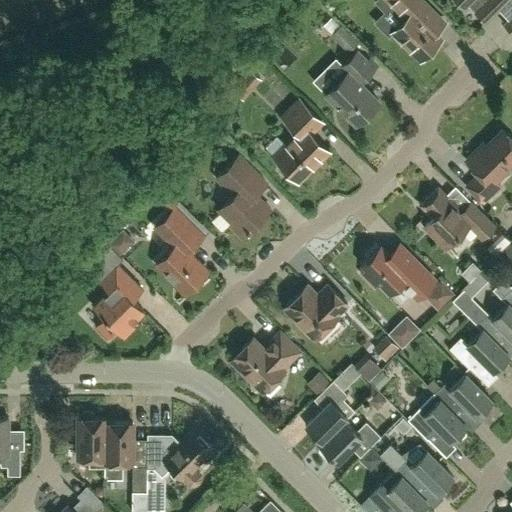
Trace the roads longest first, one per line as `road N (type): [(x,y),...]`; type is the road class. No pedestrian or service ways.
road 1 (residential): [(177,373),(183,343),(306,233),(363,199),(419,144),(434,106),(477,64)]
road 2 (residential): [(330,511),(210,390),(177,373)]
road 3 (residential): [(14,511),(49,464),(43,372)]
road 4 (residential): [(177,373),(43,372)]
